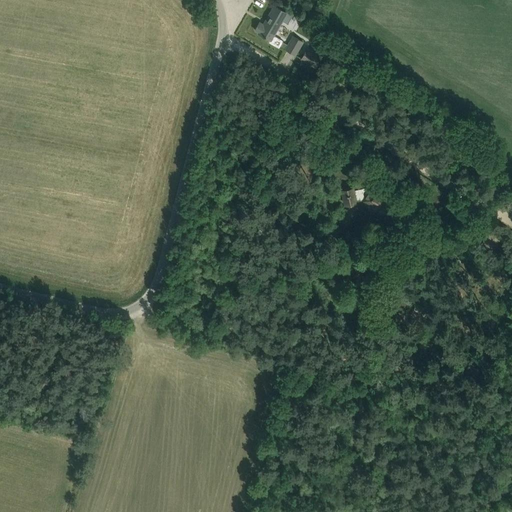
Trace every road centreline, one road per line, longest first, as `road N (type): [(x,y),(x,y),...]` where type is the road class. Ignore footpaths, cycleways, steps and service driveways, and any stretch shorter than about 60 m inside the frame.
road 1 (unclassified): [(0,290),(122,315),(140,307),(154,287),(222,40)]
road 2 (unclassified): [(491,212),(222,40)]
road 3 (track): [(470,511),(507,295),(510,223)]
